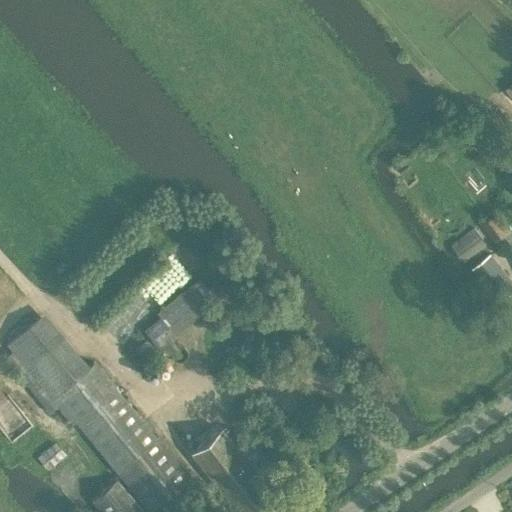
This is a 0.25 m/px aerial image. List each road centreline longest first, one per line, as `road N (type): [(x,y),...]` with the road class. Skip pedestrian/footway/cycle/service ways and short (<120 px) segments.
road 1 (track): [(410,472),(366,420),(324,390),(149,387),(30,294),(0,260)]
road 2 (tertiary): [(511,401),(353,511)]
